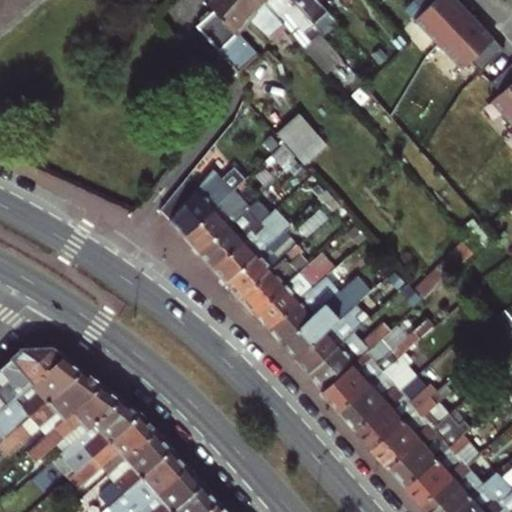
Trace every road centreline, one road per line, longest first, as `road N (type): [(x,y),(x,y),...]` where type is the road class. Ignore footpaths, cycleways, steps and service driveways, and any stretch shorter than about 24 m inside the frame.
road 1 (primary): [(369,511),(205,338),(114,267),(0,200)]
road 2 (primary): [(39,286),(163,376),(290,511)]
